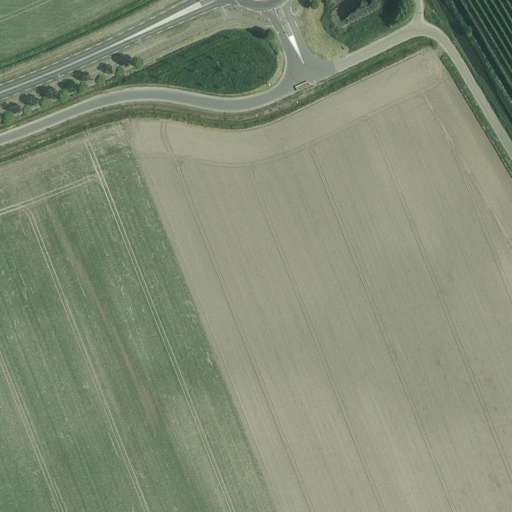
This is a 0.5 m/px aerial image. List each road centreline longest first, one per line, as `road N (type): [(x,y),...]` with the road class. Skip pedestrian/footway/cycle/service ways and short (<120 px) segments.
road 1 (unclassified): [(0,140),(125,95),(238,105),(308,75)]
road 2 (unclassified): [(511,154),(444,42),(420,28)]
road 3 (primary): [(104,50),(225,0)]
road 4 (unclassified): [(420,28),(308,75)]
